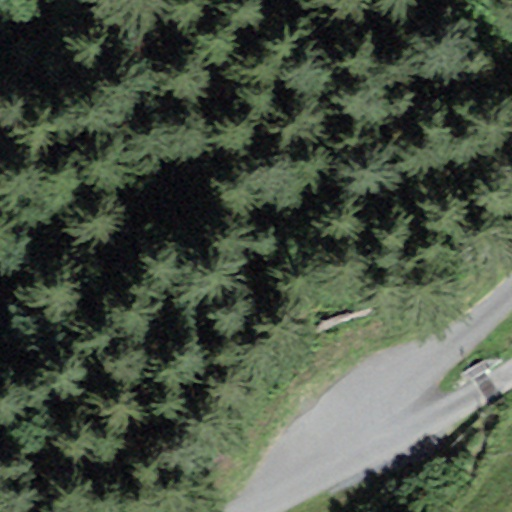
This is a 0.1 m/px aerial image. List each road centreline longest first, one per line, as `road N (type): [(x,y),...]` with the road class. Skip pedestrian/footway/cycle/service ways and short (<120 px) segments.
road 1 (track): [(511,291),(328,436),(313,470)]
road 2 (track): [(511,367),(313,470)]
